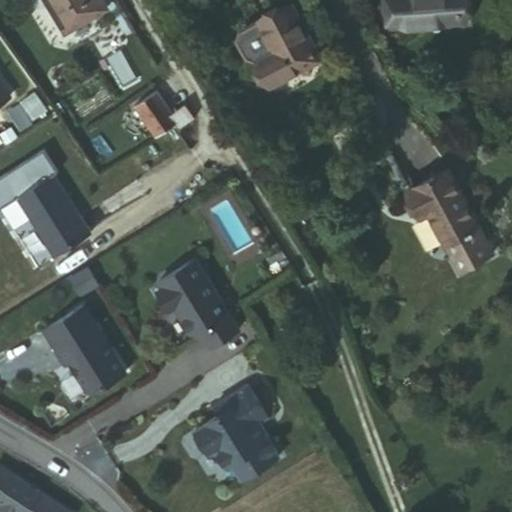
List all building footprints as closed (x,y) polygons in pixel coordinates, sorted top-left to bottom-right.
[(101,8),(95,0),(42,0),(62,33),(101,8)] [(458,0),(379,0),(381,29),(460,24),(458,0)] [(297,40),(280,13),(254,29),(271,59),(252,72),(265,96),(316,64),(301,38),(297,40)] [(0,78),(0,100),(10,94),(0,78)] [(180,132),(192,126),(183,110),(167,117),(154,94),(131,105),(149,137),(175,123),(180,132)] [(0,203),(16,194),(53,255),(90,232),(52,171),(56,169),(42,147),(0,173),(0,203)] [(479,229),(446,174),(407,198),(418,217),(424,213),(446,248),(447,248),(464,274),(494,256),(478,229),(479,229)] [(238,330),(207,277),(195,259),(159,282),(163,288),(157,292),(169,311),(175,307),(191,335),(197,336),(202,333),(211,347),(238,330)] [(45,332),(67,366),(72,364),(89,391),(96,393),(128,373),(85,306),(45,332)] [(268,418),(248,386),(214,407),(219,415),(195,430),(193,437),(202,452),(209,454),(214,451),(225,468),(230,464),(240,480),(278,457),(264,435),(260,437),(254,427),(268,418)] [(68,511),(0,465),(0,511),(68,511)]
